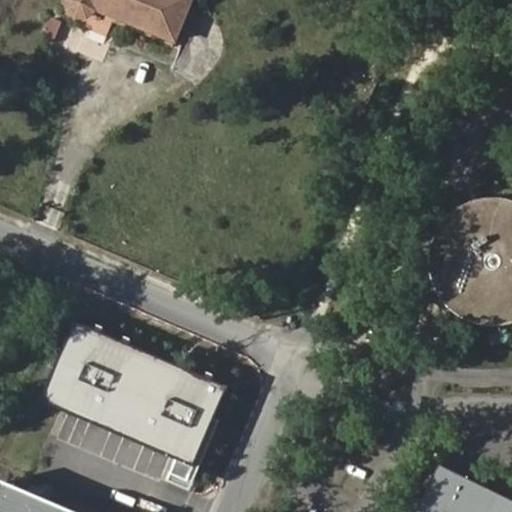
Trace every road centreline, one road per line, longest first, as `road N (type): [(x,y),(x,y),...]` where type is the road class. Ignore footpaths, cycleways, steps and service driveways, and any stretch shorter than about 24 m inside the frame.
road 1 (unclassified): [(228,511),(291,366),(0,236)]
road 2 (unknown): [(33,251),(105,98),(150,65)]
